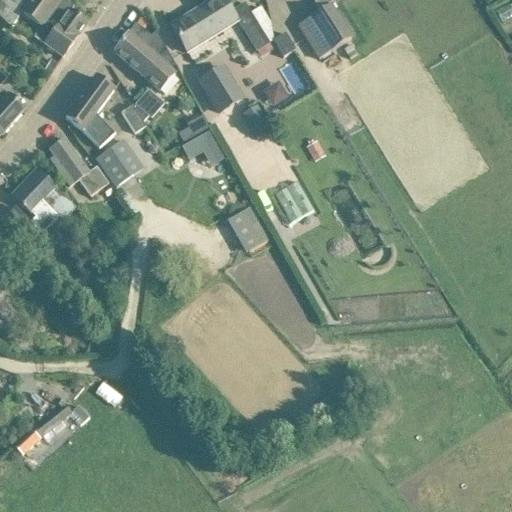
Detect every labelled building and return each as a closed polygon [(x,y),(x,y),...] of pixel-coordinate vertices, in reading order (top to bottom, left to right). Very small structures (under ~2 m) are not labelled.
[(2,0),(0,2),(0,18),(8,28),(11,30),(21,16),(41,30),(33,40),(62,60),(86,26),(70,14),(73,10),(60,0),(2,0)] [(243,5),(230,13),(222,0),(217,0),(170,29),(186,55),(237,24),(255,54),(268,46),(243,5)] [(350,42),(340,26),(324,0),(310,0),(320,15),(297,29),(308,46),(318,62),(350,42)] [(273,10),(262,13),(268,32),(279,29),(273,10)] [(151,39),(135,27),(114,55),(159,95),(174,78),(169,73),(174,68),(155,34),(151,39)] [(283,61),(294,54),(283,36),(272,43),(283,61)] [(244,102),(222,68),(197,84),(218,118),(244,102)] [(0,138),(1,139),(23,114),(1,94),(0,95),(0,94),(0,88),(6,82),(0,76),(0,138)] [(113,94),(95,80),(65,121),(82,135),(99,152),(114,137),(96,117),(113,94)] [(134,137),(145,130),(132,109),(121,116),(134,137)] [(339,142),(336,122),(324,123),(327,144),(339,142)] [(201,138),(192,141),(197,157),(206,155),(201,138)] [(108,187),(96,170),(88,175),(64,142),(49,153),(54,159),(50,162),(70,189),(78,183),(90,200),(108,187)] [(143,172),(123,143),(94,162),(115,192),(143,172)] [(76,211),(50,187),(36,173),(11,199),(21,208),(20,210),(22,212),(24,210),(31,217),(25,223),(13,210),(1,222),(28,250),(40,239),(38,236),(55,218),(63,225),(76,211)] [(78,397),(85,370),(47,361),(44,375),(52,377),(49,390),(78,397)] [(14,363),(3,373),(12,383),(23,373),(14,363)] [(65,409),(36,432),(44,441),(73,418),(65,409)] [(33,434),(15,451),(23,459),(40,442),(33,434)]
